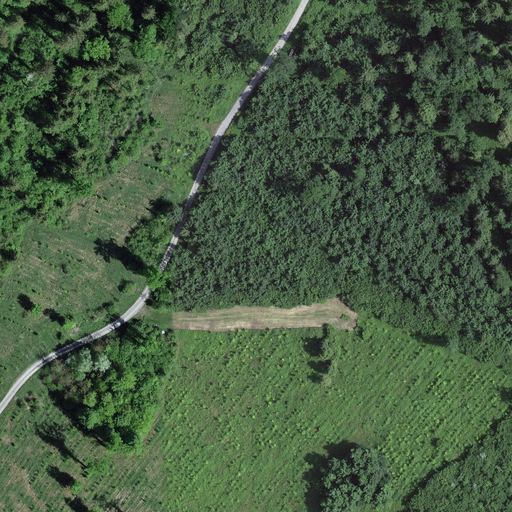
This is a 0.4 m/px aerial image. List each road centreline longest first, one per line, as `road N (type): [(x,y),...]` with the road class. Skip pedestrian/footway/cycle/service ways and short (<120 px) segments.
road 1 (track): [(309,0),(217,138),(182,232),(137,307),(108,331),(47,359),(0,409)]
road 2 (track): [(255,85),(166,82),(121,33),(59,4),(36,8),(0,71)]
road 3 (track): [(147,293),(139,277),(62,231),(0,208)]
